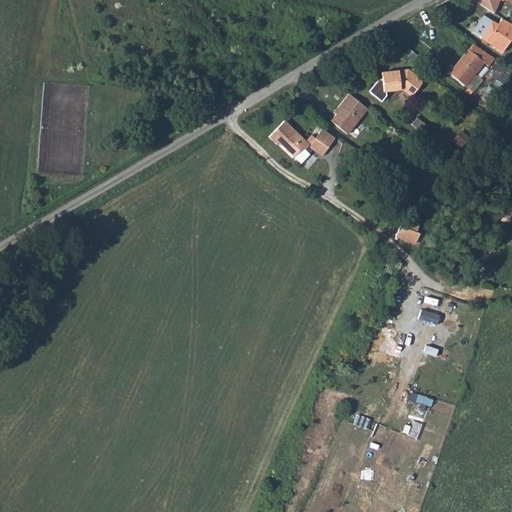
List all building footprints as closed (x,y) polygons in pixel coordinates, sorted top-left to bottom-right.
[(511,1),(510,0),(472,0),(494,13),(500,1),(511,1)] [(492,24),(484,18),(475,31),(501,51),(511,35),(511,32),(509,30),(511,28),(503,22),(500,26),(494,22),(492,24)] [(473,43),(450,73),(467,86),(485,62),(489,65),(495,58),(473,43)] [(498,63),(493,72),(506,78),(510,69),(498,63)] [(408,70),(383,72),(384,79),(380,80),(370,91),(382,100),(386,96),(385,91),(387,91),(405,89),(414,95),(422,85),(421,79),(408,70)] [(347,133),(367,108),(348,93),(337,107),(340,109),(336,113),(331,120),(347,133)] [(425,134),(431,127),(419,118),(414,126),(425,134)] [(284,121),(270,135),(269,138),(276,145),(280,145),(300,163),(309,154),(304,150),(308,146),(322,156),(334,138),(321,129),(315,138),(311,135),(305,141),(284,121)] [(475,129),(467,139),(475,145),(482,135),(475,129)] [(405,162),(388,148),(382,156),(399,170),(405,162)] [(410,230),(406,240),(424,249),(428,238),(410,230)] [(510,234),(502,232),(498,247),(505,249),(510,234)] [(470,378),(478,379),(479,370),(471,369),(470,378)]
